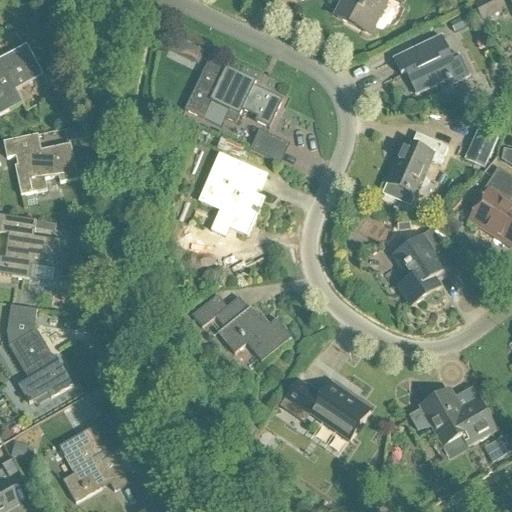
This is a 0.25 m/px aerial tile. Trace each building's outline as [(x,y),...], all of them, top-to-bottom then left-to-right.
[(385,11),(390,0),(348,0),(338,21),(368,37),(382,10),(385,11)] [(483,24),(503,15),(496,0),(492,0),(476,7),(483,24)] [(455,36),(469,30),(464,20),(450,27),(455,36)] [(452,88),(470,80),(461,62),(454,65),(442,41),(394,64),(402,79),(406,77),(417,98),(449,83),(452,88)] [(17,94),(44,80),(27,49),(0,63),(0,121),(25,108),(17,94)] [(270,132),(284,103),(270,96),(268,99),(253,92),(257,86),(227,71),(225,75),(208,67),(185,114),(204,123),(212,106),(230,115),(226,123),(236,128),(243,114),(257,121),(255,125),(270,132)] [(494,151),(499,141),(480,132),(475,143),(494,151)] [(72,134),(74,144),(82,142),(80,133),(72,134)] [(274,165),(283,145),(259,134),(250,155),(274,165)] [(387,187),(389,188),(385,198),(396,203),(400,193),(416,199),(431,166),(441,170),(449,152),(417,138),(412,150),(405,147),(387,187)] [(61,188),(79,185),(72,148),(42,155),(39,139),(4,146),(8,163),(14,162),(22,201),(48,196),(46,184),(60,181),(61,188)] [(511,155),(500,154),(498,168),(511,170),(511,155)] [(259,219),(261,215),(254,212),(267,180),(221,160),(201,206),(235,220),(229,232),(249,241),(258,219),(259,219)] [(511,250),(511,209),(509,208),(511,203),(511,180),(498,172),(485,194),(487,196),(470,224),(511,250)] [(28,202),(29,210),(38,208),(36,200),(28,202)] [(56,273),(60,245),(34,241),(35,236),(37,225),(0,220),(0,236),(12,239),(8,263),(1,262),(0,267),(0,278),(54,287),(56,273)] [(437,285),(458,271),(433,233),(393,259),(409,283),(398,291),(412,311),(441,291),(437,285)] [(215,321),(228,310),(218,298),(192,319),(202,332),(215,321)] [(240,301),(228,310),(215,321),(225,333),(218,338),(235,359),(248,349),(262,367),(293,342),(278,323),(268,331),(252,311),(249,313),(240,301)] [(11,310),(9,323),(10,323),(36,327),(37,313),(11,310)] [(53,363),(37,334),(34,336),(36,327),(10,323),(8,336),(10,350),(9,350),(23,373),(24,372),(30,383),(18,389),(29,408),(48,398),(51,403),(74,390),(57,361),(53,363)] [(350,447),(372,415),(331,387),(322,400),(298,384),(280,410),(304,427),(310,419),(350,447)] [(473,391),(454,402),(451,397),(410,421),(418,435),(433,431),(443,448),(460,438),(468,452),(498,435),(473,391)] [(126,452),(110,423),(59,451),(75,479),(64,485),(76,508),(111,489),(115,496),(129,488),(113,459),(126,452)] [(503,462),(511,457),(511,447),(508,440),(495,447),(503,462)] [(2,469),(8,480),(17,475),(11,464),(2,469)] [(0,511),(11,511),(13,511),(0,487),(0,511)]
